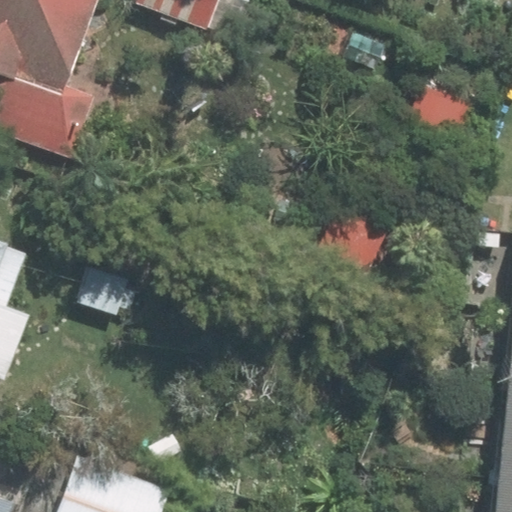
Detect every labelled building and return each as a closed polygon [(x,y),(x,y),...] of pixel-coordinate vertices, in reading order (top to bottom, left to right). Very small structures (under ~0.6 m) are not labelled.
[(66,87),(97,0),(0,0),(0,76),(14,82),(19,70),(66,87)] [(144,0),(209,23),(217,0),(144,0)] [(94,97),(66,87),(19,70),(14,82),(0,76),(0,131),(72,158),(94,97)] [(115,316),(130,276),(88,261),(74,300),(115,316)] [(511,511),(511,373),(496,511),(511,511)] [(162,511),(171,490),(77,456),(57,511),(162,511)] [(0,511),(9,511),(13,502),(0,497),(0,511)]
